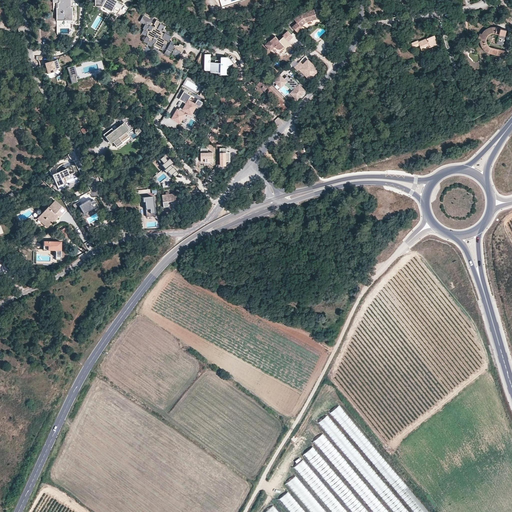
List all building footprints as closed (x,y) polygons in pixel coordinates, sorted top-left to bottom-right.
[(60,2),(60,7),(57,7),(57,20),(73,20),(73,7),(72,7),(71,0),(52,0),(53,1),(57,1),(60,2)] [(96,0),(97,8),(104,8),(113,13),(116,8),(121,12),(125,6),(116,0),(96,0)] [(307,23),(318,20),(315,10),(302,14),(295,21),(298,24),(293,28),(298,34),(304,30),(302,28),(307,23)] [(170,55),(172,50),(174,50),(173,52),(179,56),(181,53),(183,48),(183,47),(184,45),(180,43),(179,45),(177,44),(176,45),(174,44),(175,42),(171,40),(171,41),(169,41),(172,36),(165,32),(164,33),(162,32),(165,26),(160,23),(161,22),(157,19),(154,24),(156,25),(154,27),(150,25),(153,20),(143,15),(140,21),(145,24),(143,28),(144,29),(142,33),(147,35),(146,36),(144,41),(148,43),(147,44),(152,46),(153,44),(154,42),(162,47),(162,48),(165,50),(165,48),(167,49),(165,52),(170,55)] [(506,30),(500,28),(496,27),(494,27),(491,27),(489,28),(487,28),(485,30),(483,31),(481,34),(480,33),(479,36),(478,39),(480,39),(480,42),(481,45),(482,47),(484,50),(486,51),(488,52),(496,54),(495,59),(504,60),(506,51),(492,48),(490,47),(488,46),(487,44),(486,43),(486,41),(486,39),(487,37),(488,35),(489,34),(491,33),(493,32),(495,33),(499,34),(497,44),(503,45),(506,30)] [(289,42),(293,38),(288,32),(283,36),(284,37),(280,41),(276,37),(266,46),(271,51),(276,47),(277,49),(278,49),(280,50),(281,49),(284,47),(286,49),(291,45),(289,42)] [(438,44),(434,35),(418,42),(418,40),(411,43),(413,48),(419,45),(421,48),(429,44),(430,47),(438,44)] [(234,64),(228,58),(224,62),(222,60),(220,61),(216,61),(216,64),(211,63),(211,55),(206,55),(205,71),(211,71),(211,73),(222,73),(222,75),(228,76),(228,70),(234,64)] [(303,64),(300,62),(295,67),(298,71),(299,70),(310,80),(320,69),(308,59),(303,64)] [(59,68),(57,62),(46,65),(49,77),(58,74),(56,69),(59,68)] [(282,75),(275,82),(282,88),(288,82),(296,89),(292,93),(298,99),(306,91),(292,78),(291,79),(287,76),(285,78),(282,75)] [(260,81),(257,85),(265,91),(267,88),(260,81)] [(199,95),(200,96),(202,93),(208,97),(211,92),(204,88),(199,95)] [(184,91),(179,99),(186,103),(183,108),(180,107),(179,109),(177,109),(172,118),(180,123),(185,114),(183,112),(184,110),(191,114),(196,107),(199,109),(203,102),(197,98),(194,103),(189,100),(191,95),(184,91)] [(164,117),(162,123),(169,126),(171,119),(164,117)] [(112,142),(117,147),(123,143),(122,142),(121,141),(128,136),(125,132),(128,130),(123,123),(113,130),(111,128),(103,135),(108,141),(112,137),(114,140),(112,142)] [(230,147),(219,148),(219,166),(226,166),(226,162),(231,162),(230,147)] [(201,148),(201,162),(213,161),(213,152),(208,152),(208,148),(201,148)] [(165,154),(157,160),(170,175),(172,174),(174,177),(178,174),(172,167),(171,167),(169,165),(172,162),(165,154)] [(68,170),(52,176),(57,188),(68,184),(65,179),(70,177),(68,170)] [(165,192),(165,194),(162,195),(163,207),(168,207),(167,201),(176,200),(175,193),(169,194),(168,192),(165,192)] [(155,216),(152,196),(142,197),(143,202),(145,202),(146,217),(155,216)] [(44,211),(39,216),(43,220),(41,222),(47,227),(53,220),(57,216),(58,217),(65,210),(54,200),(48,207),(44,211)] [(90,202),(89,200),(79,206),(83,213),(93,208),(94,209),(98,207),(94,200),(90,202)] [(89,241),(84,243),(88,252),(93,250),(89,241)] [(62,244),(44,243),(44,248),(49,248),(49,252),(49,253),(57,253),(56,259),(62,259),(62,244)] [(429,511),(339,404),(329,412),(413,511),(429,511)] [(408,511),(328,414),(318,423),(393,511),(408,511)] [(388,511),(322,432),(312,441),(372,511),(388,511)] [(368,511),(314,447),(303,454),(352,511),(368,511)] [(347,511),(302,459),(293,467),(332,511),(347,511)] [(326,511),(295,475),(285,484),(309,511),(326,511)] [(304,511),(287,492),(279,499),(289,511),(304,511)]
